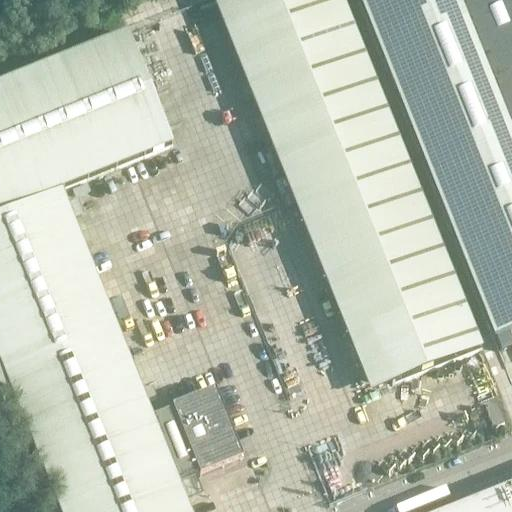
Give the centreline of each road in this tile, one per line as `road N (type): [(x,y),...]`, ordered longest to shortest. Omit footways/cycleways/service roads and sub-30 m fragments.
road 1 (unknown): [(278,430),(197,220),(209,131),(184,44)]
road 2 (unknown): [(314,415),(256,266),(262,252),(282,246),(292,253),(352,413)]
road 3 (unknown): [(352,413),(373,428),(391,427),(467,395)]
